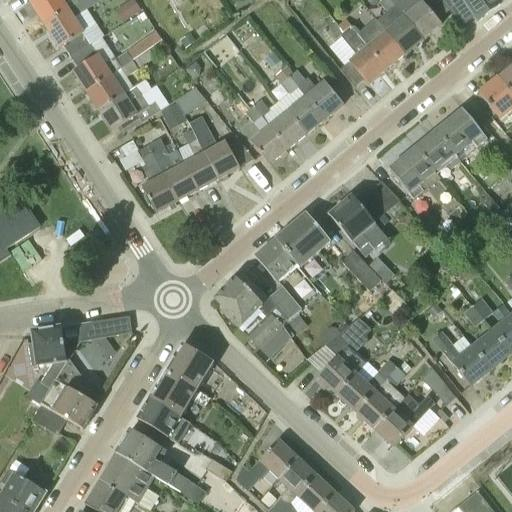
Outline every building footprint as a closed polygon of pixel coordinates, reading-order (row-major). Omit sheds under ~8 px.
[(31,0),(29,2),(44,26),(67,12),(67,11),(84,0),(31,0)] [(60,51),(84,35),(73,19),(102,0),(84,0),(67,11),(67,12),(44,26),(60,51)] [(132,0),(122,7),(129,19),(140,12),(132,0)] [(423,42),(389,0),(383,0),(378,5),(386,15),(377,22),(405,56),(423,42)] [(389,0),(423,42),(441,26),(423,4),(425,1),(424,0),(404,0),(403,1),(402,0),(389,0)] [(462,0),(467,6),(478,23),(499,6),(495,0),(462,0)] [(344,34),(351,28),(345,21),(338,27),(344,34)] [(358,34),(357,35),(386,72),(405,56),(377,22),(375,21),(358,34)] [(339,71),(353,89),(363,81),(368,87),(386,72),(357,35),(358,34),(352,27),(351,28),(344,34),(340,37),(356,57),(348,63),(339,71)] [(143,43),(127,53),(133,63),(149,52),(162,43),(156,34),(143,43)] [(195,44),(190,35),(180,41),(185,50),(195,44)] [(73,73),(86,94),(111,77),(122,70),(133,63),(127,53),(115,61),(102,39),(71,59),(78,70),(73,73)] [(154,61),(149,52),(133,63),(122,70),(127,80),(154,61)] [(265,63),(272,71),(281,63),(275,55),(265,63)] [(200,76),(200,70),(196,64),(185,72),(193,82),(200,76)] [(283,71),(325,122),(343,107),(324,83),(316,89),(309,80),(305,83),(297,72),(293,75),(287,68),(283,71)] [(511,97),(511,68),(498,80),(511,97)] [(279,103),(306,137),(325,122),(283,71),(275,77),(288,95),(279,103)] [(99,113),(124,97),(111,77),(86,94),(99,113)] [(511,97),(498,80),(479,96),(508,131),(511,127),(511,97)] [(124,97),(99,113),(112,133),(137,117),(142,124),(160,111),(156,104),(148,109),(140,97),(150,90),(144,82),(134,88),(135,89),(124,97)] [(190,113),(182,99),(176,103),(177,104),(184,117),(190,113)] [(262,119),(269,127),(288,152),(306,137),(279,103),(268,111),(261,101),(253,108),(262,119)] [(160,113),(170,132),(187,123),(184,117),(177,104),(160,113)] [(254,126),(262,119),(253,108),(245,114),(254,126)] [(440,130),(437,133),(457,157),(472,144),(477,151),(487,142),(462,112),(448,124),(447,121),(438,128),(440,130)] [(190,128),(191,131),(192,131),(193,133),(219,182),(240,171),(239,170),(254,162),(236,139),(225,144),(225,143),(216,147),(201,118),(188,125),(190,128)] [(269,127),(250,143),(269,167),(288,152),(269,127)] [(186,146),(176,152),(198,193),(219,182),(193,133),(192,131),(191,131),(182,137),(186,146)] [(437,133),(413,152),(432,176),(446,165),(451,171),(462,163),(457,157),(437,133)] [(151,155),(177,204),(198,193),(176,152),(168,156),(160,141),(147,148),(151,155)] [(121,149),(126,160),(139,153),(134,143),(121,149)] [(432,176),(413,152),(410,155),(408,153),(400,159),(402,162),(389,172),(413,203),(424,194),(418,188),(432,176)] [(177,204),(151,155),(142,160),(149,171),(144,174),(150,185),(142,190),(156,216),(177,204)] [(329,218),(352,246),(353,245),(364,259),(382,245),(385,249),(390,245),(373,224),(399,203),(395,198),(381,184),(356,204),(352,199),(329,218)] [(483,205),(491,215),(498,210),(490,200),(483,205)] [(511,203),(501,212),(511,224),(511,203)] [(0,264),(11,258),(6,251),(39,230),(22,204),(0,218),(0,264)] [(300,271),(331,245),(306,216),(275,242),(298,268),(297,269),(300,271)] [(384,217),(375,224),(380,230),(389,223),(384,217)] [(442,239),(451,250),(458,244),(449,233),(442,239)] [(256,259),(278,285),(297,269),(298,268),(275,242),(256,259)] [(381,282),(353,252),(340,264),(368,294),(381,282)] [(457,277),(464,271),(457,263),(427,291),(434,298),(457,277)] [(466,268),(464,271),(457,277),(465,285),(474,276),(466,268)] [(287,323),(269,298),(268,299),(268,298),(268,297),(242,273),(215,302),(223,310),(220,313),(239,331),(258,310),(265,318),(246,337),(260,351),(282,327),(287,323)] [(511,275),(503,283),(511,293),(511,275)] [(269,298),(287,323),(301,311),(281,288),(269,298)] [(492,332),(511,356),(511,354),(511,316),(501,325),(481,300),(472,308),(482,322),(483,321),(486,325),(492,332)] [(437,305),(428,313),(433,319),(442,312),(437,305)] [(486,326),(482,322),(472,308),(462,316),(476,333),(486,326)] [(307,327),(297,315),(287,323),(296,336),(307,327)] [(131,335),(128,319),(90,325),(79,343),(131,335)] [(318,380),(337,397),(357,376),(356,375),(366,365),(355,355),(367,342),(364,339),(370,331),(359,320),(324,347),(337,359),(318,380)] [(55,383),(68,362),(66,360),(61,329),(32,334),(33,346),(28,346),(32,370),(53,366),(41,384),(38,382),(28,399),(41,407),(55,383)] [(432,340),(458,373),(470,388),(490,372),(471,348),(472,348),(463,337),(452,346),(441,332),(432,340)] [(471,348),(490,372),(511,356),(492,332),(472,348),(471,348)] [(166,374),(197,393),(214,365),(183,346),(166,374)] [(41,407),(66,422),(83,431),(97,408),(87,401),(92,393),(68,362),(55,383),(41,407)] [(337,397),(356,415),(397,370),(388,362),(367,385),(357,376),(337,397)] [(398,371),(404,377),(411,370),(404,364),(398,371)] [(356,415),(374,432),(394,411),(404,400),(393,390),(405,377),(397,370),(356,415)] [(180,420),(197,393),(166,374),(150,401),(180,420)] [(455,399),(441,382),(431,390),(445,407),(455,399)] [(418,407),(407,396),(404,400),(394,411),(374,432),(394,450),(435,406),(426,398),(418,407)] [(168,441),(180,420),(150,401),(137,422),(168,441)] [(33,421),(41,426),(58,436),(66,422),(41,407),(33,421)] [(441,412),(437,416),(444,424),(449,421),(441,412)] [(160,466),(154,462),(161,451),(131,432),(116,456),(154,479),(198,507),(206,494),(161,466),(160,466)] [(266,471),(277,481),(298,460),(279,443),(250,473),(242,466),(235,482),(247,493),(266,471)] [(127,500),(134,504),(137,506),(154,479),(116,456),(100,483),(127,500)] [(297,500),(317,478),(298,460),(277,481),(286,490),(278,499),(279,500),(268,511),(283,511),(288,507),(296,499),(297,500)] [(227,485),(234,475),(213,462),(207,473),(227,485)] [(1,497),(24,511),(35,511),(46,495),(14,475),(1,497)] [(297,500),(309,511),(319,511),(335,495),(317,478),(297,500)] [(92,511),(118,511),(127,500),(100,483),(85,507),(92,511)] [(458,511),(491,511),(477,494),(457,510),(458,511)] [(352,511),(335,495),(319,511),(352,511)] [(24,511),(1,497),(0,498),(0,511),(24,511)]
